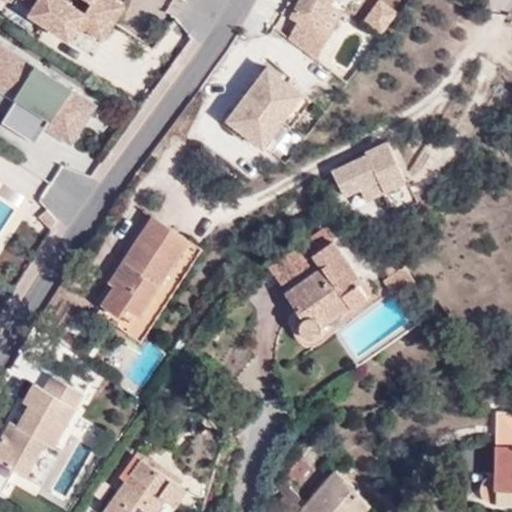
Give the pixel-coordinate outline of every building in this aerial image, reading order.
[(3,0),(31,15),(28,22),(70,50),(81,30),(102,43),(127,7),(113,0),(3,0)] [(298,18),(288,36),(317,55),(329,35),(316,27),(332,0),(300,0),(292,14),(298,18)] [(0,44),(0,93),(14,103),(36,67),(0,44)] [(304,89),(268,64),(229,118),(265,143),(304,89)] [(36,67),(14,103),(50,128),(47,134),(71,148),(98,107),(36,67)] [(304,89),(265,143),(273,149),(312,95),(304,89)] [(355,161),(367,186),(385,178),(373,153),(355,161)] [(350,193),(367,186),(355,161),(338,168),(350,193)] [(151,209),(122,255),(128,260),(120,271),(114,267),(109,275),(114,279),(103,298),(133,318),(188,233),(151,209)] [(315,250),(334,236),(326,224),(271,264),(288,287),(324,262),(315,250)] [(200,241),(188,233),(133,318),(103,298),(97,307),(141,335),(200,241)] [(363,278),(334,236),(315,250),(324,262),(288,287),(304,312),(300,318),(301,325),(306,330),(314,331),(318,330),(322,325),(322,321),(350,301),(353,305),(370,295),(359,281),(363,278)] [(128,260),(122,255),(114,267),(120,271),(128,260)] [(417,278),(403,259),(383,274),(397,293),(417,278)] [(206,372),(185,355),(165,386),(184,401),(206,372)] [(25,380),(32,384),(43,389),(50,377),(56,366),(37,357),(25,380)] [(43,389),(32,384),(22,404),(26,406),(15,426),(7,422),(0,434),(0,464),(24,478),(42,440),(54,446),(81,393),(50,377),(43,389)] [(42,440),(24,478),(41,486),(60,450),(54,446),(42,440)] [(511,441),(499,442),(502,483),(511,482),(511,441)] [(127,476),(106,505),(115,511),(155,511),(170,493),(180,502),(192,485),(139,446),(122,471),(127,476)] [(336,465),(308,497),(295,511),(360,511),(371,501),(350,481),(351,479),(336,465)] [(284,511),(295,511),(308,497),(283,476),(265,495),(284,511)]
